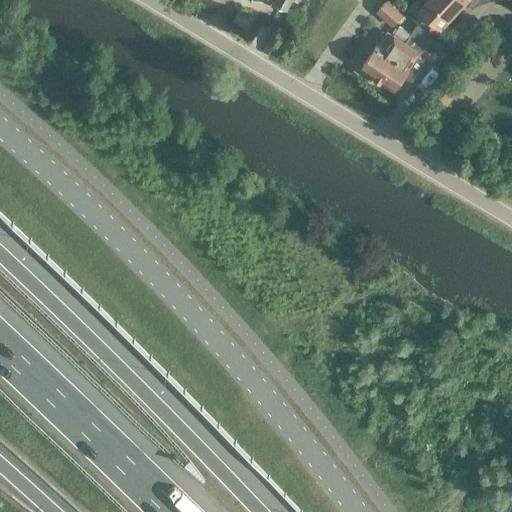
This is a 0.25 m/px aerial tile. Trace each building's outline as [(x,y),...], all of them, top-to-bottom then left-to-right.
[(392,26),(403,14),(386,0),(385,0),(375,11),(392,26)] [(440,28),(467,0),(423,0),(417,6),(440,28)] [(375,44),(361,68),(379,79),(393,57),(395,59),(405,43),(403,41),(408,32),(397,25),(382,49),(375,44)] [(393,57),(379,79),(395,89),(397,85),(405,90),(424,60),(416,55),(418,51),(417,50),(422,41),(408,32),(403,41),(405,43),(395,59),(393,57)] [(450,67),(466,78),(480,59),(464,48),(450,67)] [(396,347),(406,328),(392,321),(399,307),(360,288),(338,333),(348,338),(337,359),(357,369),(363,356),(375,362),(385,341),(396,347)] [(454,448),(495,398),(474,381),(433,431),(454,448)] [(511,409),(496,398),(456,452),(480,470),(511,426),(511,409)]
